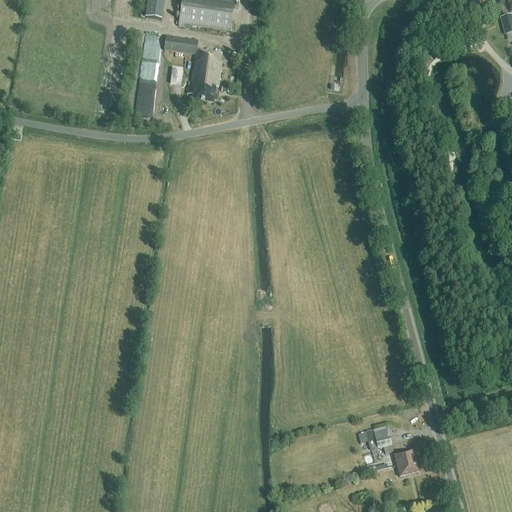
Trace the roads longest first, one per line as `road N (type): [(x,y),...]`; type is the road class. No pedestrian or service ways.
road 1 (tertiary): [(459,511),(373,190),(363,105)]
road 2 (unclassified): [(363,105),(141,139),(0,118)]
